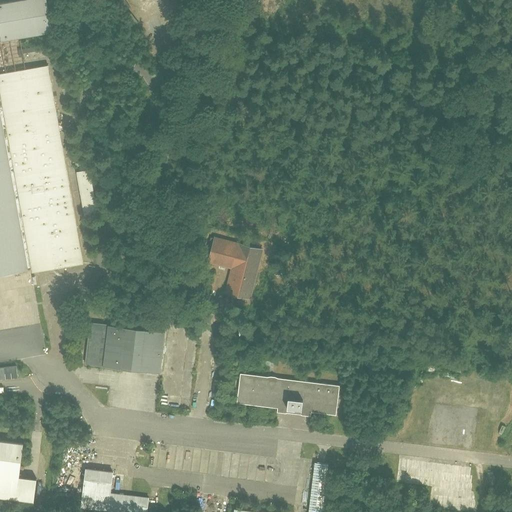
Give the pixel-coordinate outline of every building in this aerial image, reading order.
[(47,0),(13,0),(0,2),(0,28),(2,40),(52,32),(47,0)] [(0,274),(31,269),(31,270),(32,270),(33,272),(55,268),(54,263),(59,263),(60,267),(83,263),(67,172),(62,172),(62,167),(66,167),(48,65),(0,73),(0,274)] [(89,170),(77,172),(85,217),(97,215),(89,170)] [(123,226),(119,243),(128,246),(132,228),(123,226)] [(231,262),(234,262),(234,263),(234,264),(234,266),(233,267),(227,292),(249,298),(262,249),(239,243),(239,245),(211,238),(210,243),(213,244),(209,261),(227,266),(228,261),(231,262)] [(165,332),(164,332),(118,326),(108,325),(91,323),(88,352),(86,352),(86,355),(88,355),(86,364),(103,366),(160,373),(165,332)] [(245,404),(245,402),(248,402),(248,404),(287,409),(286,412),(302,414),(302,411),(336,415),(340,385),(278,378),(275,377),(271,376),(267,376),(240,373),(237,403),(245,404)] [(0,497),(16,499),(19,476),(23,443),(0,440),(0,497)] [(315,462),(308,511),(322,511),(328,464),(315,462)] [(79,501),(78,507),(98,509),(97,511),(147,511),(149,498),(130,496),(130,498),(125,497),(125,495),(110,493),(113,476),(114,476),(114,474),(113,474),(113,472),(86,469),(86,470),(84,470),(84,473),(85,473),(83,488),(80,487),(79,492),(83,492),(82,498),(82,501),(79,501)] [(43,479),(19,476),(16,499),(40,502),(43,479)]
